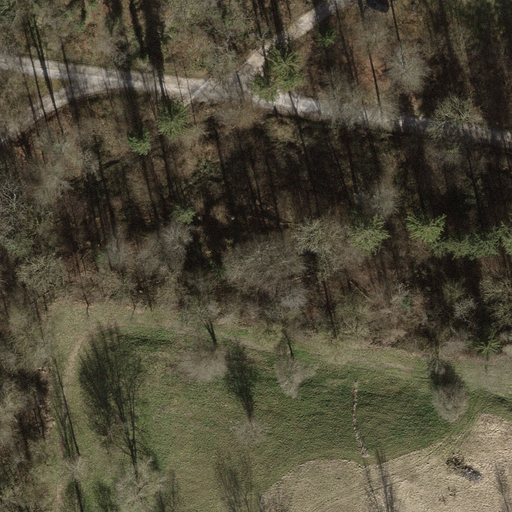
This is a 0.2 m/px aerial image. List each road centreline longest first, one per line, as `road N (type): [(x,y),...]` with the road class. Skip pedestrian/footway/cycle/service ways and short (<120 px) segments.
road 1 (track): [(0,63),(511,136)]
road 2 (track): [(337,0),(221,93)]
